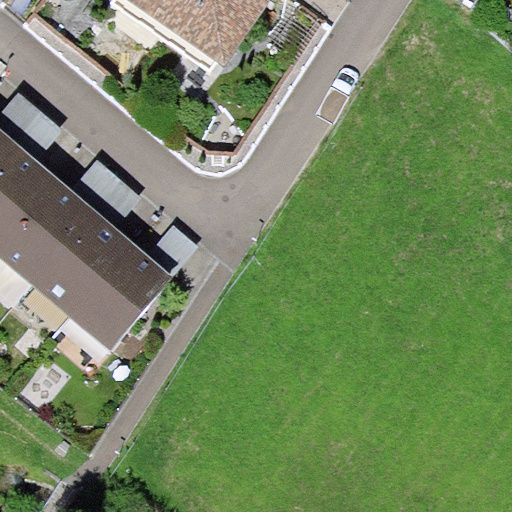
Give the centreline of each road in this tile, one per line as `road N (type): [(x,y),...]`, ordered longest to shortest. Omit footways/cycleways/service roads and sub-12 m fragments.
road 1 (residential): [(0,31),(240,242)]
road 2 (residential): [(240,242),(385,0)]
